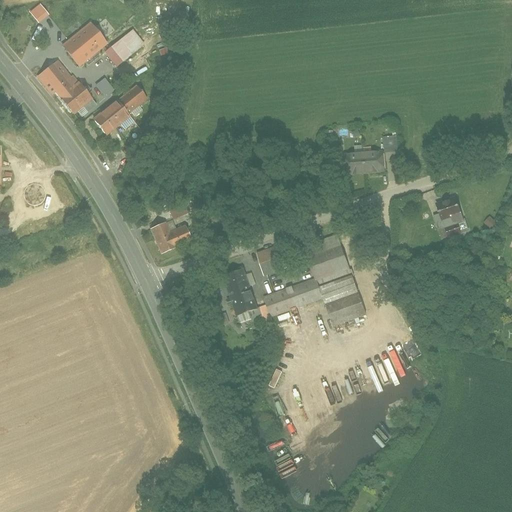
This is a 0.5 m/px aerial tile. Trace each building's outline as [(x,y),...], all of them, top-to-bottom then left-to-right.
[(90,24),(62,46),(78,67),(107,44),(90,24)] [(20,29),(11,37),(25,53),(34,46),(20,29)] [(118,66),(143,46),(132,33),(107,53),(118,66)] [(78,85),(58,60),(39,76),(54,94),(57,92),(76,115),(85,108),(90,113),(103,101),(86,79),(78,85)] [(101,77),(92,86),(102,96),(111,87),(101,77)] [(139,81),(93,121),(108,138),(155,99),(139,81)] [(397,138),(385,139),(386,151),(398,150),(397,138)] [(358,151),(343,151),(343,166),(357,166),(358,151)] [(372,151),(358,151),(357,166),(372,166),(372,151)] [(457,199),(433,205),(439,228),(463,222),(457,199)] [(498,226),(489,217),(484,222),(493,231),(498,226)] [(166,224),(151,230),(162,256),(194,243),(187,226),(177,231),(174,224),(167,227),(166,224)] [(333,236),(300,247),(311,280),(344,268),(333,236)] [(254,255),(260,277),(280,271),(274,249),(254,255)] [(244,271),(224,277),(237,315),(257,309),(244,271)] [(312,280),(270,296),(277,315),(319,299),(331,330),(367,317),(351,276),(316,289),(312,280)] [(220,326),(227,324),(225,316),(218,317),(220,326)] [(273,369),(267,387),(276,389),(281,371),(273,369)]
